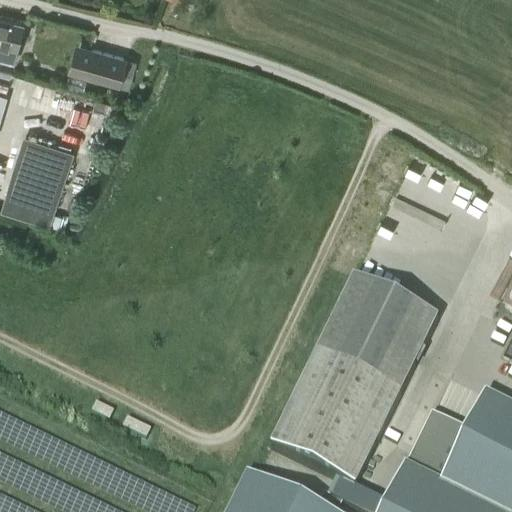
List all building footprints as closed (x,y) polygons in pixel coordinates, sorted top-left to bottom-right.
[(0,58),(13,62),(23,26),(0,19),(0,58)] [(136,62),(89,50),(83,75),(129,88),(136,62)] [(24,134),(3,203),(1,209),(49,226),(73,149),(24,134)] [(353,284),(316,359),(270,453),(354,493),(444,309),(423,298),(415,314),(353,284)] [(440,489),(404,472),(384,511),(511,511),(511,413),(484,400),(440,489)] [(96,406),(91,415),(108,424),(113,414),(96,406)] [(127,421),(122,431),(146,442),(150,433),(127,421)] [(338,511),(341,506),(323,497),(315,511),(314,511),(247,479),(231,511),(338,511)]
